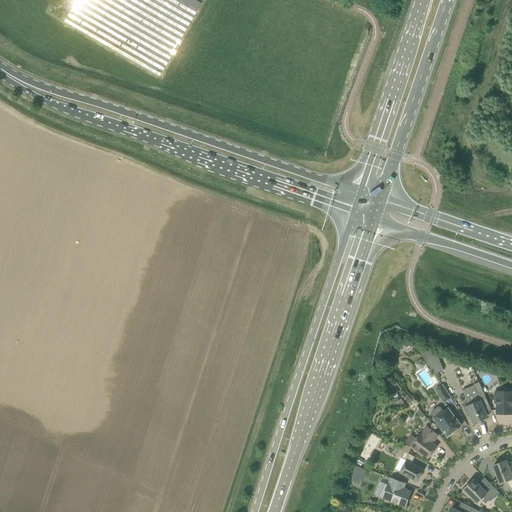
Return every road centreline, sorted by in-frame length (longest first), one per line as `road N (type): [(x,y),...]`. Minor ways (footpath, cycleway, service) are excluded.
road 1 (primary): [(362,193),(42,88),(0,67)]
road 2 (primary): [(0,70),(65,110),(355,211)]
road 3 (primary): [(355,211),(254,511)]
road 4 (primary): [(276,511),(374,218)]
road 5 (primary): [(382,198),(450,0)]
road 6 (primary): [(426,0),(362,193)]
road 7 (motorway): [(374,218),(511,265)]
road 8 (motorway): [(511,244),(382,198)]
